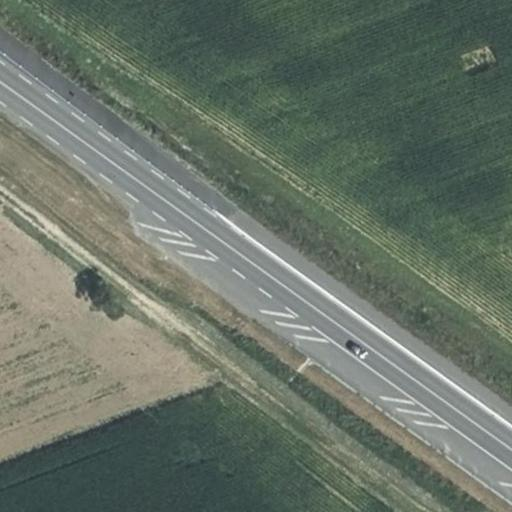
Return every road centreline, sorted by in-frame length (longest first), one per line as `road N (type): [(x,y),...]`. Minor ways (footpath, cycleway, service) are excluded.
road 1 (secondary): [(0,78),(511,447)]
road 2 (track): [(425,511),(0,186)]
